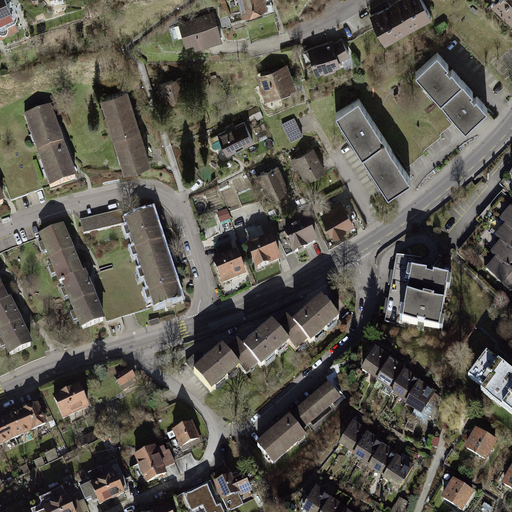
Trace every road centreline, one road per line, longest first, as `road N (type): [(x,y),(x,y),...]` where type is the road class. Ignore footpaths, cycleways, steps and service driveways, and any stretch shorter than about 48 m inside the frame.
road 1 (residential): [(205,322),(190,225),(161,191),(138,186),(102,194),(0,233)]
road 2 (residential): [(217,431),(232,434),(260,422),(362,329),(368,305),(353,253)]
road 3 (tertiary): [(511,120),(409,216),(353,253)]
road 4 (tertiary): [(353,253),(205,322)]
road 5 (residential): [(361,0),(282,43),(218,50)]
road 6 (residential): [(111,511),(200,471),(217,431)]
road 7 (residential): [(217,431),(199,404),(119,346)]
road 8 (tertiary): [(119,346),(0,392)]
